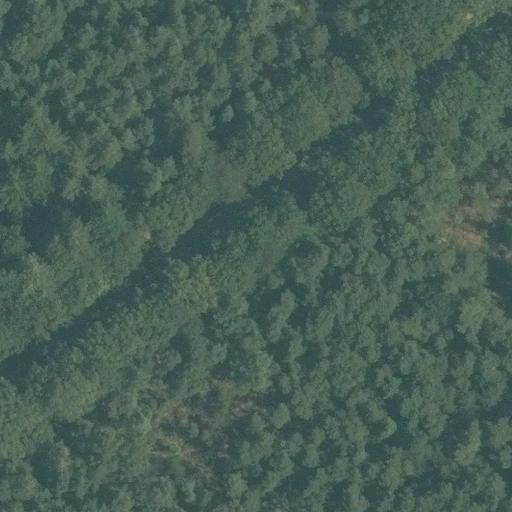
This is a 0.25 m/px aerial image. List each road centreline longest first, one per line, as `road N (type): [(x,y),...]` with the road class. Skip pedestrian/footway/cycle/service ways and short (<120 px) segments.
road 1 (secondary): [(0,379),(511,30)]
road 2 (track): [(511,408),(395,511)]
